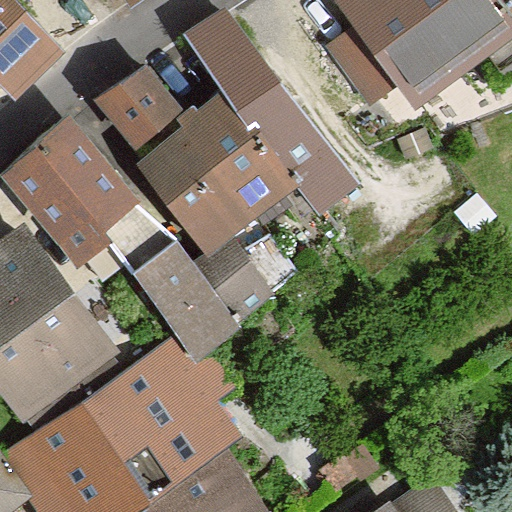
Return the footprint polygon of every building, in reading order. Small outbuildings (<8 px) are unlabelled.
[(0,0),(0,75),(13,89),(28,78),(59,50),(13,0),(0,0)] [(336,0),(357,27),(331,46),(370,97),(396,79),(403,88),(472,38),(487,55),(511,36),(507,30),(511,25),(511,18),(508,13),(497,0),(348,0),(346,2),(343,0),(336,0)] [(511,0),(497,0),(508,13),(511,8),(511,0)] [(300,181),(320,207),(356,180),(257,52),(253,46),(226,21),(191,43),(224,83),(238,102),(300,181)] [(93,92),(96,96),(144,72),(132,58),(93,92)] [(140,147),(144,144),(180,117),(144,72),(96,96),(140,147)] [(196,135),(257,213),(300,181),(238,102),(196,135)] [(81,260),(110,243),(133,272),(174,240),(159,223),(127,189),(83,142),(79,139),(52,131),(17,166),(9,174),(81,260)] [(147,173),(208,248),(257,213),(196,135),(160,162),(147,173)] [(213,254),(199,265),(242,317),(272,293),(302,268),(272,230),(248,248),(238,237),(213,254)] [(180,333),(198,353),(242,317),(199,265),(197,265),(174,240),(133,272),(180,333)] [(0,367),(43,426),(98,389),(77,363),(106,340),(30,241),(0,264),(0,367)] [(180,333),(150,353),(217,443),(248,418),(198,353),(180,333)] [(98,389),(130,367),(106,340),(77,363),(98,389)] [(193,460),(217,443),(150,353),(130,367),(98,389),(43,426),(29,434),(83,511),(111,511),(125,503),(168,476),(193,460)] [(131,511),(256,511),(264,507),(217,443),(193,460),(168,476),(125,503),(131,511)] [(0,511),(2,511),(31,492),(3,453),(0,454),(0,511)] [(390,511),(421,511),(411,497),(390,511)]
